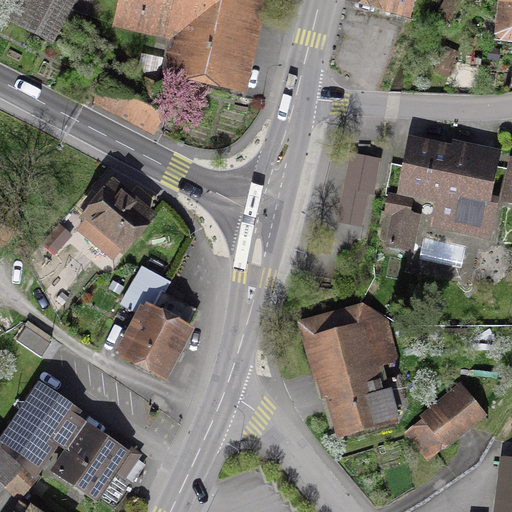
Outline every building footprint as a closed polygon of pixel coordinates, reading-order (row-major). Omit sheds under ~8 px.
[(62,0),(10,0),(0,19),(41,40),(62,0)] [(252,0),(122,0),(119,15),(184,30),(174,73),(233,86),(239,61),(252,0)] [(359,0),(406,11),(408,0),(359,0)] [(126,82),(129,77),(114,69),(107,81),(100,77),(97,83),(104,87),(95,104),(110,112),(113,107),(149,126),(165,97),(145,86),(142,91),(126,82)] [(455,155),(449,159),(410,151),(403,187),(421,191),(420,198),(438,202),(435,216),(453,220),(451,230),(486,237),(493,206),(483,204),(486,189),(492,186),(494,176),(490,171),(491,168),(467,163),(463,157),(455,155)] [(353,156),(339,222),(364,227),(371,194),(378,161),(353,156)] [(511,162),(510,162),(502,201),(511,203),(511,162)] [(127,192),(123,197),(113,189),(77,232),(111,261),(147,218),(131,204),(135,198),(127,192)] [(394,215),(388,247),(409,251),(415,219),(404,217),(407,201),(387,197),(384,213),(394,215)] [(0,233),(13,225),(0,204),(0,233)] [(58,227),(41,245),(52,255),(69,237),(58,227)] [(182,331),(193,312),(162,296),(168,285),(141,271),(122,305),(141,316),(139,320),(143,323),(124,356),(162,377),(185,333),(182,331)] [(389,341),(387,341),(382,323),(360,309),(298,326),(303,345),(317,342),(343,434),(394,420),(391,409),(402,406),(394,378),(367,386),(363,370),(395,362),(389,341)] [(53,471),(92,497),(111,470),(123,479),(135,461),(134,452),(108,435),(103,442),(71,421),(75,414),(38,389),(0,445),(0,446),(20,464),(33,477),(55,444),(66,451),(53,471)] [(475,419),(457,394),(406,436),(425,461),(475,419)] [(33,477),(20,464),(0,446),(0,488),(5,483),(19,495),(35,478),(33,477)]
